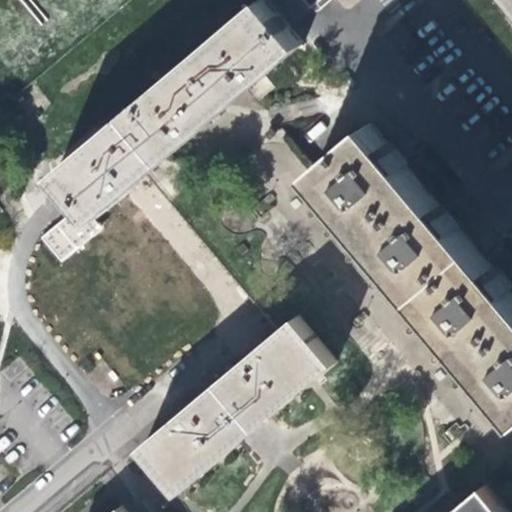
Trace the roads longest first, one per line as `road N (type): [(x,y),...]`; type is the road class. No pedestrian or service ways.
road 1 (residential): [(233,332),(16,511)]
road 2 (residential): [(394,0),(357,33),(485,183),(511,182)]
road 3 (residential): [(511,90),(429,0)]
